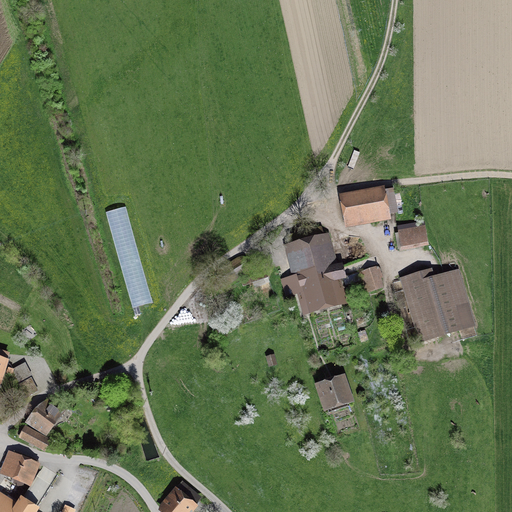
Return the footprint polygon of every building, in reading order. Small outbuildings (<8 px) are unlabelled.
[(392,193),(347,199),(352,230),(397,223),(392,193)] [(152,301),(125,206),(106,211),(133,306),(152,301)] [(429,224),(402,229),(406,254),(434,249),(429,224)] [(334,236),(290,248),(310,319),(353,308),(334,236)] [(221,272),(227,282),(249,268),(243,258),(221,272)] [(377,268),(361,273),(367,293),(384,288),(377,268)] [(266,272),(251,277),(253,282),(267,277),(266,272)] [(430,272),(402,281),(421,343),(475,326),(458,272),(433,280),(430,272)] [(273,356),(267,358),(269,365),(275,364),(273,356)] [(0,411),(16,363),(0,357),(0,411)] [(26,379),(32,390),(38,387),(31,375),(26,379)] [(343,377),(315,386),(324,412),(351,403),(343,377)] [(62,413),(46,401),(40,409),(33,418),(34,419),(30,424),(27,422),(26,423),(45,435),(62,413)] [(50,442),(25,428),(20,436),(45,450),(50,442)] [(36,467),(5,455),(0,466),(0,479),(26,490),(36,467)] [(21,504),(33,511),(34,511),(57,475),(43,467),(21,504)] [(161,509),(164,511),(197,511),(200,508),(178,489),(161,509)] [(11,505),(0,497),(0,511),(33,511),(21,504),(14,500),(11,505)]
